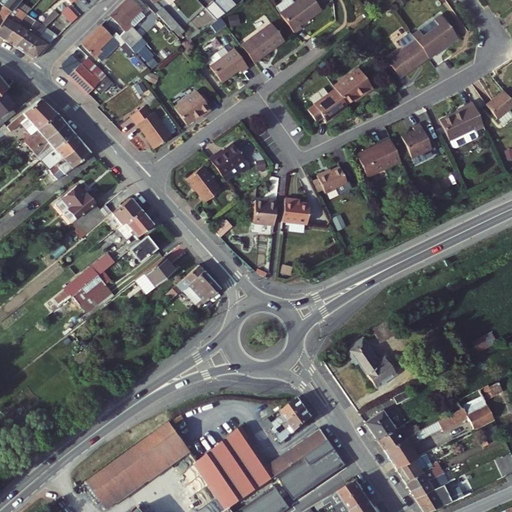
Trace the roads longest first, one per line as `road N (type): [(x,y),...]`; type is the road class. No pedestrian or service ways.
road 1 (residential): [(254,97),(299,159),(478,67),(490,38),(468,0)]
road 2 (primary): [(0,511),(135,403)]
road 3 (residential): [(34,75),(145,181)]
road 4 (residential): [(145,181),(254,97)]
road 5 (primary): [(398,263),(310,299),(273,303)]
road 6 (primary): [(511,208),(398,263)]
road 7 (primary): [(297,335),(398,263)]
